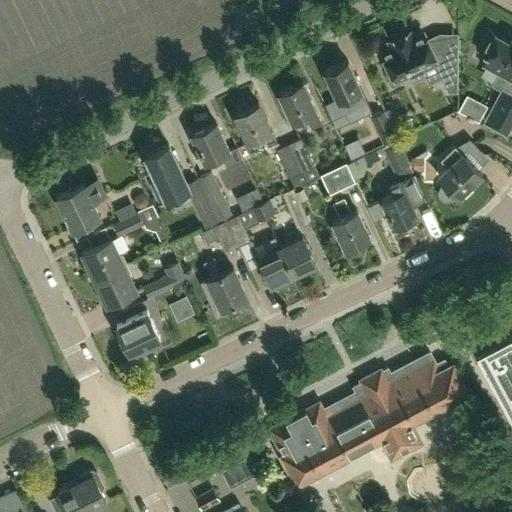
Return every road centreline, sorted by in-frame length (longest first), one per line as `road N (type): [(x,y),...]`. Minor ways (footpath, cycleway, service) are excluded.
road 1 (residential): [(103,411),(461,242),(492,219)]
road 2 (residential): [(0,188),(391,0)]
road 3 (unclassified): [(103,411),(0,192)]
